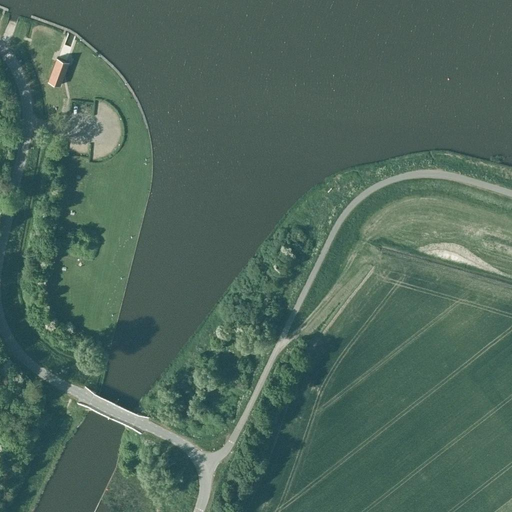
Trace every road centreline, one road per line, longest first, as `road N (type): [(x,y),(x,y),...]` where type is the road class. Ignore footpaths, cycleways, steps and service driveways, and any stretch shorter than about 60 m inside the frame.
road 1 (unclassified): [(203,467),(229,444),(353,202),(393,179),(433,173),(511,194)]
road 2 (unclassified): [(203,467),(167,434),(34,366),(0,317)]
road 3 (unclassified): [(0,255),(27,123),(13,62)]
